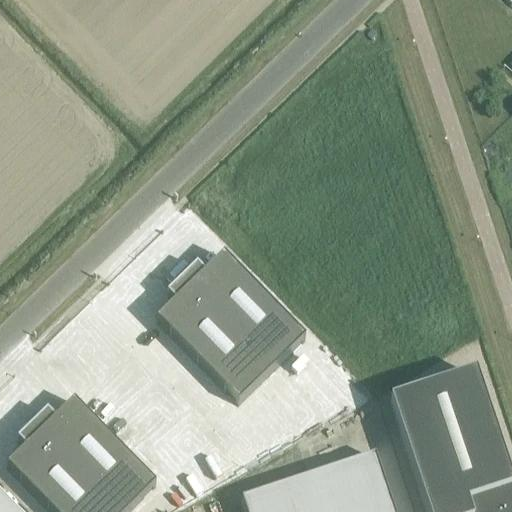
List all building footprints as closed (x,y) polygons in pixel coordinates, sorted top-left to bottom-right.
[(167,298),(174,306),(155,324),(237,409),(304,343),(222,259),(203,277),(196,270),(167,298)] [(511,511),(511,488),(475,377),(389,406),(424,511),(511,511)] [(25,451),(6,470),(46,511),(130,511),(155,489),(73,404),(53,423),(45,415),(17,443),(25,451)] [(391,511),(374,459),(307,481),(317,511),(391,511)] [(317,511),(307,481),(240,504),(242,511),(317,511)] [(0,511),(12,511),(0,499),(0,511)]
